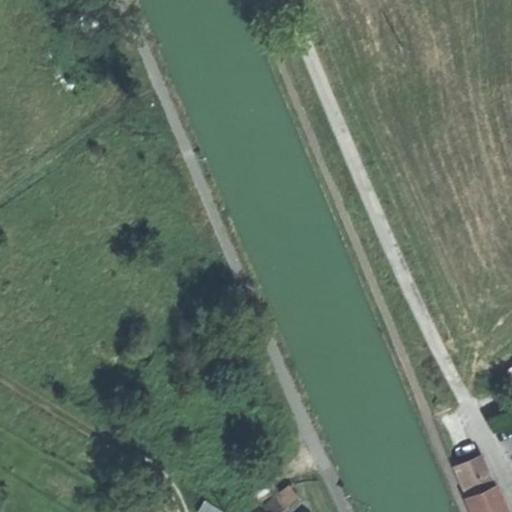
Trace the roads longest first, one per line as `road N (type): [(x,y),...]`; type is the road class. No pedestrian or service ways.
road 1 (track): [(511,474),(439,352),(292,0)]
road 2 (track): [(183,511),(145,463),(0,382)]
